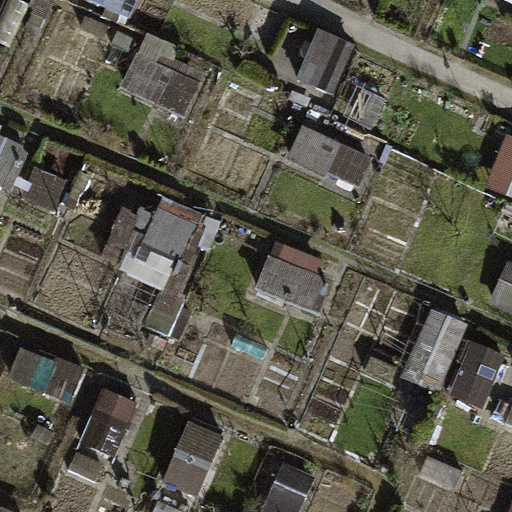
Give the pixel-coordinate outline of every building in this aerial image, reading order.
[(97,0),(97,4),(142,11),(143,0),(97,0)] [(190,118),(214,70),(153,39),(129,88),(190,118)] [(370,186),(379,153),(305,132),(295,165),(370,186)] [(0,133),(0,186),(18,193),(35,145),(0,133)] [(496,190),(511,193),(511,140),(508,139),(496,190)] [(174,338),(225,222),(160,193),(109,309),(174,338)] [(325,313),(340,269),(280,249),(265,294),(325,313)] [(207,491),(227,435),(194,424),(174,479),(207,491)] [(269,511),(303,511),(312,486),(281,476),(269,511)]
